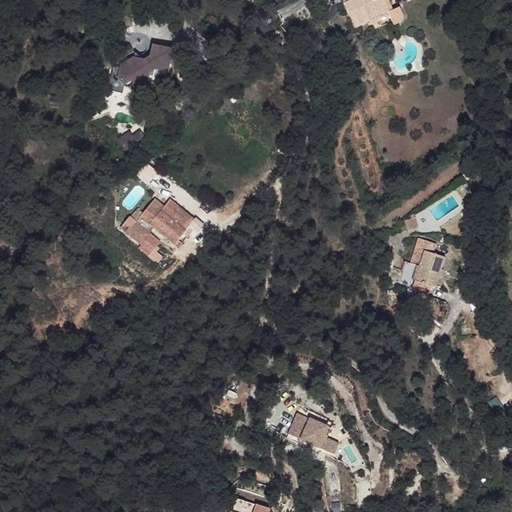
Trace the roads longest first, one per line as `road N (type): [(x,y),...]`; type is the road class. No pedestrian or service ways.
road 1 (track): [(435,511),(431,459),(402,401),(274,281),(283,180),(302,147),(305,104),(294,66),(269,22),(211,56),(179,0)]
road 2 (unknown): [(426,446),(457,469),(476,464),(484,450),(429,338),(432,320),(458,288)]
